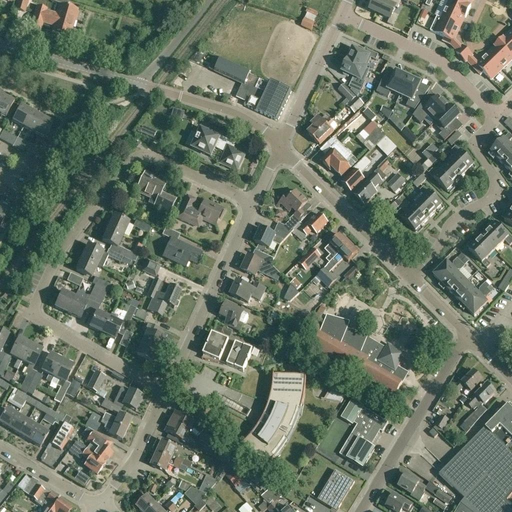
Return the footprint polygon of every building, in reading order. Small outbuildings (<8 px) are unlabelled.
[(18,0),(15,10),(24,13),(27,0),(18,0)] [(390,20),(395,8),(397,9),(400,2),(395,0),(388,0),(387,4),(378,0),(374,0),(370,11),(390,20)] [(449,0),(446,9),(465,18),(470,8),(453,0),(449,0)] [(76,22),(78,13),(77,13),(77,11),(60,6),(57,16),(45,12),(46,10),(37,8),(33,23),(42,26),(42,23),(54,27),(53,29),(61,31),(60,34),(70,36),(72,28),(70,27),(72,20),(76,22)] [(460,28),(464,18),(465,18),(446,9),(441,19),(460,28)] [(444,38),(443,42),(451,46),(454,40),(455,38),(460,28),(441,19),(437,17),(430,32),(444,38)] [(311,32),(313,26),(303,21),(301,27),(311,32)] [(511,34),(511,33),(503,40),(502,39),(498,43),(511,57),(511,34)] [(488,55),(502,70),(511,60),(511,57),(498,43),(494,47),(495,48),(488,55)] [(463,47),(461,48),(460,47),(456,51),(457,52),(456,54),(458,56),(465,49),(463,47)] [(347,61),(369,71),(366,69),(371,59),(376,61),(378,56),(367,51),(365,55),(361,53),(361,54),(353,50),(348,61),(347,61)] [(468,63),(472,59),(471,58),(472,56),(470,54),(463,61),(465,63),(467,62),(468,63)] [(474,69),(480,76),(483,73),(491,81),(502,70),(488,55),(481,61),(478,65),(474,69)] [(221,60),(215,72),(244,86),(245,84),(249,76),(250,74),(235,66),(221,60)] [(347,61),(342,72),(344,73),(343,75),(348,77),(349,76),(356,79),(354,84),(363,88),(365,82),(364,82),(369,71),(347,61)] [(384,76),(376,93),(388,98),(391,92),(400,96),(410,75),(403,73),(402,75),(396,72),(392,80),(384,76)] [(410,75),(400,96),(409,100),(406,107),(414,111),(425,95),(417,92),(421,84),(414,81),(416,78),(410,75)] [(243,88),(241,93),(242,97),(247,99),(244,106),(277,122),(287,101),(291,93),(269,83),(268,85),(249,76),(245,84),(243,88)] [(347,107),(356,97),(344,85),(338,91),(346,100),(342,104),(346,108),(347,107)] [(3,97),(0,103),(0,115),(6,118),(14,102),(3,97)] [(364,105),(356,97),(347,107),(354,115),(364,105)] [(424,100),(412,117),(420,125),(430,116),(436,122),(433,124),(433,125),(450,108),(449,108),(447,106),(449,105),(443,99),(441,100),(438,97),(430,106),(424,100)] [(23,128),(31,112),(21,106),(12,122),(23,128)] [(450,108),(433,125),(442,133),(439,136),(444,142),(456,130),(451,125),(459,117),(450,108)] [(376,117),(367,109),(363,114),(371,122),(376,117)] [(31,112),(23,128),(34,133),(42,118),(31,112)] [(53,124),(42,118),(34,133),(44,139),(53,124)] [(313,140),(332,122),(328,118),(323,123),(320,121),(317,118),(310,125),(313,128),(306,134),(313,140)] [(335,125),(332,122),(313,140),(319,147),(333,134),(330,131),(335,125)] [(386,137),(372,123),(358,138),(371,151),(379,143),(386,137)] [(216,145),(220,137),(214,134),(214,135),(206,132),(203,137),(198,135),(192,148),(205,155),(208,149),(213,152),(216,145)] [(457,132),(447,142),(451,146),(461,136),(457,132)] [(12,147),(17,139),(6,133),(1,141),(12,147)] [(503,166),(511,157),(511,147),(508,143),(511,138),(511,137),(509,134),(490,152),(503,166)] [(220,137),(216,145),(221,147),(219,150),(225,153),(220,164),(232,170),(235,165),(239,167),(245,155),(233,149),(235,144),(220,137)] [(376,146),(383,153),(392,144),(386,137),(379,143),(376,146)] [(357,162),(333,138),(320,151),(321,151),(327,156),(321,161),(330,171),(332,169),(341,178),(357,162)] [(17,139),(12,147),(24,153),(24,151),(28,145),(27,144),(17,139)] [(28,143),(27,144),(28,145),(24,151),(35,157),(40,149),(28,143)] [(447,165),(460,179),(474,165),(455,147),(451,151),(456,156),(447,165)] [(511,157),(503,166),(511,174),(511,157)] [(374,176),(354,195),(364,206),(376,194),(373,191),(381,183),(386,177),(382,173),(387,169),(386,168),(385,167),(388,164),(386,161),(378,169),(374,173),(375,174),(374,176)] [(419,171),(423,175),(432,165),(428,161),(419,171)] [(460,179),(447,165),(437,175),(432,170),(428,174),(447,192),(460,179)] [(360,166),(355,171),(355,170),(342,183),(351,192),(364,180),(359,175),(364,170),(360,166)] [(169,213),(174,200),(161,194),(165,183),(144,174),(136,192),(156,201),(154,206),(169,213)] [(394,194),(405,183),(397,175),(386,186),(394,194)] [(427,179),(423,175),(413,185),(417,189),(427,179)] [(424,196),(415,205),(429,219),(442,205),(423,187),(419,191),(424,196)] [(13,192),(9,201),(13,203),(18,195),(18,194),(13,192)] [(292,233),(301,224),(300,223),(303,219),(301,217),(304,214),(300,210),(307,204),(296,192),(290,198),(287,195),(276,206),(280,203),(289,212),(292,209),(296,213),(293,216),(295,218),(291,222),(290,221),(284,226),(278,223),(275,229),(290,235),(292,233)] [(183,203),(176,219),(184,222),(194,227),(198,229),(202,220),(215,226),(222,210),(211,205),(211,204),(204,201),(199,211),(192,208),(196,200),(186,196),(183,203)] [(398,207),(394,203),(389,208),(393,212),(398,207)] [(429,219),(415,205),(406,215),(401,210),(397,214),(415,232),(429,219)] [(0,228),(8,213),(0,208),(0,228)] [(304,227),(301,224),(292,233),(301,242),(307,236),(312,230),(317,235),(328,224),(319,215),(313,221),(311,219),(304,227)] [(113,216),(107,229),(122,236),(128,223),(113,216)] [(151,227),(136,220),(132,227),(148,234),(151,227)] [(481,237),(495,250),(504,241),(509,246),(511,243),(511,240),(495,223),(481,237)] [(198,261),(201,253),(176,242),(180,235),(165,228),(162,235),(170,239),(162,257),(185,268),(190,257),(198,261)] [(122,236),(107,229),(102,242),(117,248),(122,236)] [(290,235),(275,229),(273,234),(261,229),(254,243),(270,249),(273,242),(280,246),(290,235)] [(331,262),(349,245),(340,236),(330,245),(335,249),(326,258),(331,262)] [(495,250),(481,237),(468,250),(486,269),(490,265),(486,260),(495,250)] [(349,245),(331,262),(327,266),(327,267),(325,269),(316,277),(328,289),(332,293),(340,284),(337,280),(329,272),(331,270),(332,271),(344,258),(349,263),(358,254),(349,245)] [(123,257),(119,255),(108,250),(106,254),(87,246),(81,258),(97,266),(102,268),(107,257),(120,263),(123,257)] [(119,255),(123,257),(135,262),(138,256),(122,249),(119,255)] [(299,263),(306,271),(320,256),(313,249),(299,263)] [(257,272),(277,281),(280,274),(271,265),(274,260),(259,253),(256,260),(248,257),(241,271),(255,277),(257,272)] [(97,266),(81,258),(76,271),(91,278),(97,266)] [(433,275),(474,317),(487,303),(482,298),(484,297),(486,297),(491,293),(487,289),(489,287),(485,283),(479,289),(479,292),(477,293),(456,272),(458,270),(460,270),(465,266),(457,259),(453,263),(453,265),(451,267),(446,262),(433,275)] [(159,266),(147,261),(142,272),(155,277),(159,266)] [(498,289),(505,293),(511,280),(511,271),(509,270),(498,289)] [(83,280),(70,274),(67,282),(79,288),(83,280)] [(95,285),(101,288),(107,291),(108,290),(110,291),(112,286),(110,285),(95,278),(92,284),(95,285)] [(152,299),(165,306),(173,309),(174,308),(177,308),(179,304),(176,302),(181,291),(169,286),(161,283),(154,279),(146,297),(152,299)] [(260,301),(266,288),(255,283),(253,289),(236,281),(230,295),(248,304),(251,297),(260,301)] [(101,288),(95,285),(87,300),(94,303),(101,288)] [(107,291),(101,288),(94,303),(100,306),(107,291)] [(74,298),(62,292),(54,307),(67,313),(74,298)] [(77,292),(74,298),(67,313),(80,319),(87,304),(84,303),(86,296),(77,292)] [(165,306),(152,299),(147,311),(161,317),(165,306)] [(240,332),(243,324),(246,323),(248,317),(247,314),(244,312),(226,304),(221,316),(230,320),(227,326),(240,332)] [(128,325),(136,309),(129,306),(122,322),(128,325)] [(109,319),(96,313),(89,328),(102,334),(109,319)] [(109,319),(102,334),(115,340),(122,325),(117,323),(118,320),(116,316),(111,314),(109,319)] [(307,343),(359,374),(394,396),(401,383),(407,374),(397,368),(404,355),(388,345),(385,350),(373,342),(372,343),(366,340),(367,337),(346,331),(349,324),(328,317),(322,331),(316,327),(307,343)] [(142,344),(159,352),(164,340),(160,338),(163,333),(145,325),(143,331),(147,334),(142,344)] [(0,362),(1,363),(3,359),(7,352),(2,349),(8,336),(0,331),(0,362)] [(126,349),(130,339),(132,335),(125,332),(119,346),(126,349)] [(228,340),(211,334),(202,355),(201,359),(218,363),(218,362),(219,362),(226,365),(243,372),(250,355),(251,355),(254,348),(255,348),(255,347),(236,342),(236,343),(236,344),(235,343),(228,341),(228,340)] [(302,343),(291,338),(284,353),(287,354),(297,358),(302,343)] [(22,362),(30,345),(18,339),(10,356),(18,359),(15,366),(19,368),(22,361),(22,362)] [(159,352),(142,344),(136,356),(153,364),(159,352)] [(30,345),(22,362),(29,365),(24,374),(27,375),(22,385),(20,390),(26,393),(29,388),(36,373),(32,371),(34,367),(42,351),(30,345)] [(51,384),(54,378),(62,361),(61,361),(62,360),(61,358),(57,356),(55,357),(54,357),(54,358),(50,355),(42,372),(49,376),(46,382),(51,384)] [(1,363),(0,364),(0,376),(2,378),(9,362),(3,359),(1,363)] [(62,361),(54,378),(59,380),(56,386),(60,388),(54,401),(60,404),(68,389),(63,387),(64,383),(65,384),(73,367),(73,366),(72,363),(69,362),(66,362),(66,363),(62,361)] [(482,381),(473,371),(464,381),(462,379),(453,389),(457,393),(464,386),(471,392),(482,381)] [(42,376),(36,373),(29,388),(26,393),(32,396),(42,376)] [(105,378),(102,376),(96,373),(88,389),(96,393),(95,395),(103,399),(106,393),(99,390),(105,378)] [(272,390),(304,395),(305,389),(305,382),(305,376),(275,376),(274,376),(274,375),(273,375),(273,380),(272,385),(272,390)] [(0,380),(0,387),(6,391),(9,386),(0,380)] [(347,392),(332,384),(324,399),(341,402),(347,392)] [(475,396),(469,402),(466,405),(471,410),(472,409),(474,411),(476,408),(478,410),(482,406),(484,404),(484,405),(495,394),(486,385),(475,396)] [(135,411),(142,397),(130,391),(129,392),(121,388),(118,394),(126,398),(122,405),(135,411)] [(25,403),(28,397),(15,390),(7,403),(20,411),(25,403)] [(270,399),(268,404),(296,413),(297,409),(301,410),(302,404),(303,399),(304,395),(272,390),(271,395),(270,399)] [(38,404),(28,397),(25,403),(29,405),(35,409),(38,404)] [(347,442),(339,454),(347,459),(363,469),(375,450),(374,449),(373,451),(367,447),(368,445),(370,442),(378,430),(383,433),(388,424),(363,408),(363,407),(352,400),(341,419),(352,425),(353,423),(357,425),(353,431),(347,442)] [(35,409),(46,415),(49,410),(38,404),(35,409)] [(296,413),(268,404),(266,410),(264,415),(262,420),(291,435),(293,430),(290,428),(292,423),(294,418),(296,413)] [(461,505),(456,511),(511,511),(511,505),(507,501),(511,495),(511,408),(509,405),(508,406),(504,410),(487,427),(440,475),(465,500),(461,505)] [(0,424),(9,429),(17,416),(7,410),(0,420),(0,424)] [(59,416),(49,410),(46,415),(56,421),(59,416)] [(171,423),(189,432),(192,427),(200,434),(206,428),(191,414),(188,419),(176,413),(171,423)] [(479,419),(474,414),(474,413),(464,423),(470,430),(479,419)] [(59,416),(56,421),(54,423),(59,426),(65,416),(60,414),(59,416)] [(93,432),(95,434),(100,425),(97,423),(100,418),(93,414),(90,419),(85,427),(93,432)] [(102,420),(127,431),(131,421),(119,415),(116,420),(105,415),(102,420)] [(17,416),(9,429),(19,436),(27,422),(17,416)] [(442,431),(449,420),(441,416),(435,427),(442,431)] [(127,431),(102,420),(101,423),(105,425),(104,429),(110,432),(109,436),(122,442),(127,431)] [(255,431),(251,436),(275,453),(278,449),(282,444),(285,439),(288,440),(291,435),(262,420),(258,425),(255,431)] [(38,428),(27,422),(19,436),(30,442),(38,428)] [(189,432),(171,423),(166,432),(178,439),(176,443),(187,449),(191,441),(186,438),(189,432)] [(61,424),(59,427),(49,444),(58,450),(64,440),(67,442),(73,431),(61,424)] [(48,434),(38,428),(30,442),(40,448),(48,434)] [(438,435),(433,430),(429,434),(434,439),(438,435)] [(105,439),(95,434),(93,432),(88,440),(86,442),(97,450),(93,455),(92,457),(104,466),(104,465),(107,466),(111,461),(109,459),(112,455),(108,452),(113,444),(105,439)] [(275,453),(251,436),(248,439),(245,443),(242,446),(243,446),(246,449),(265,469),(268,466),(272,462),(275,458),(273,456),(275,453)] [(157,454),(190,469),(193,464),(184,460),(184,461),(178,458),(179,456),(174,454),(177,449),(162,442),(157,454)] [(93,455),(87,450),(86,451),(75,443),(69,451),(80,459),(82,457),(88,461),(84,466),(97,476),(104,466),(104,465),(104,466),(92,457),(93,455)] [(230,461),(234,455),(225,447),(220,454),(230,461)] [(190,469),(157,454),(151,466),(165,472),(169,465),(173,467),(180,470),(185,472),(186,470),(189,471),(190,469)] [(230,461),(220,454),(217,458),(217,459),(227,466),(230,461)] [(58,470),(63,461),(58,458),(53,467),(58,470)] [(219,476),(225,479),(230,468),(225,465),(222,471),(219,476)] [(257,477),(244,465),(237,472),(250,485),(257,477)] [(328,501),(339,508),(355,482),(336,471),(320,497),(328,501)] [(246,492),(240,485),(244,482),(235,472),(227,479),(235,489),(234,490),(241,497),(246,492)] [(398,487),(411,495),(410,497),(420,502),(424,494),(423,493),(426,488),(419,484),(419,483),(406,474),(398,487)] [(48,508),(52,511),(69,511),(72,509),(60,500),(59,501),(50,494),(51,494),(45,490),(45,491),(36,485),(27,479),(19,489),(36,502),(35,503),(42,507),(43,505),(48,508)] [(224,479),(215,487),(212,490),(221,499),(225,495),(220,491),(228,483),(224,479)] [(169,481),(168,481),(164,485),(169,490),(173,485),(169,481)] [(2,491),(7,495),(14,486),(10,482),(2,491)] [(187,493),(191,488),(181,483),(179,489),(187,493)] [(157,487),(152,485),(151,484),(148,491),(154,494),(157,487)] [(191,488),(187,493),(184,495),(188,499),(195,506),(206,495),(191,488)] [(271,506),(276,511),(292,511),(288,507),(284,510),(281,507),(280,508),(275,503),(282,497),(270,490),(262,497),(270,507),(271,506)] [(448,505),(452,498),(439,490),(435,497),(446,504),(445,506),(436,500),(433,504),(443,510),(445,507),(447,508),(448,505)] [(407,511),(411,511),(414,507),(407,503),(407,502),(393,494),(386,507),(394,511),(401,511),(403,509),(407,511)] [(141,511),(148,511),(155,504),(146,496),(136,506),(141,511)] [(167,510),(175,502),(173,499),(165,507),(167,510)] [(208,509),(207,507),(201,501),(194,509),(197,511),(201,511),(204,509),(206,511),(208,509)]
